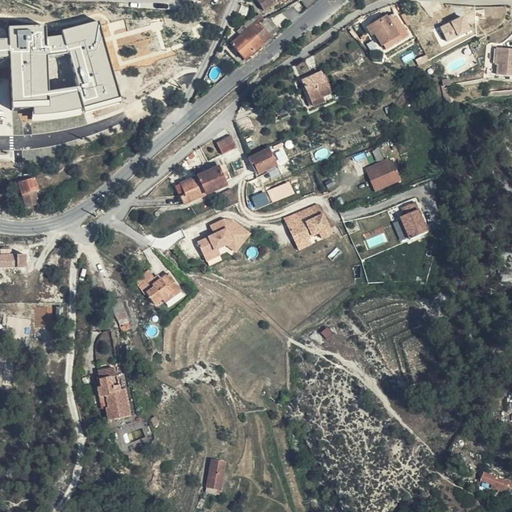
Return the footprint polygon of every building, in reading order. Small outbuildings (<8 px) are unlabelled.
[(256,0),(264,11),(278,2),(279,3),(283,0),(256,0)] [(386,17),(367,28),(372,35),(374,34),(381,45),(382,44),(386,50),(408,37),(394,13),(387,18),(386,17)] [(464,15),(440,26),(447,41),(471,31),(464,15)] [(257,24),(268,38),(278,29),(270,18),(257,24)] [(0,57),(9,57),(13,110),(31,108),(32,120),(82,114),(122,102),(99,19),(61,30),(62,34),(47,36),(46,25),(9,26),(9,36),(0,37),(0,57)] [(249,29),(261,44),(268,38),(257,24),(253,19),(244,26),(248,30),(249,29)] [(254,50),(261,44),(249,29),(248,30),(245,33),(241,36),(249,44),(254,50)] [(249,44),(241,36),(232,44),(237,50),(244,44),(246,47),(249,44)] [(244,59),(254,50),(249,44),(246,47),(244,44),(237,50),(244,59)] [(497,47),(490,46),(487,74),(511,77),(511,50),(496,48),(497,47)] [(321,97),(330,94),(321,73),(303,81),(312,102),(321,97)] [(332,99),(330,94),(321,97),(324,103),(332,99)] [(231,137),(217,144),(222,154),(235,148),(231,137)] [(268,149),(249,158),(252,164),(254,163),(259,174),(276,166),(268,149)] [(388,159),(374,166),(375,169),(389,163),(388,159)] [(375,169),(374,166),(365,170),(375,192),(401,180),(393,161),(389,163),(375,169)] [(176,186),(184,205),(231,184),(228,176),(223,178),(218,168),(208,172),(198,177),(176,186)] [(34,179),(18,184),(25,208),(38,204),(35,192),(38,191),(34,179)] [(249,180),(244,183),(248,191),(252,189),(251,187),(252,183),(250,184),(249,180)] [(288,183),(263,194),(268,205),(292,194),(288,183)] [(404,215),(400,217),(410,239),(428,231),(415,202),(401,209),(404,215)] [(319,203),(284,219),(299,251),(313,244),(310,237),(319,233),(322,239),(334,234),(319,203)] [(214,208),(216,213),(226,208),(224,204),(214,208)] [(215,232),(198,239),(207,261),(221,255),(218,248),(228,243),(230,249),(251,240),(238,212),(211,224),(215,232)] [(0,256),(0,268),(26,268),(26,256),(0,256)] [(145,295),(147,293),(154,288),(153,286),(161,280),(158,276),(155,277),(148,271),(135,280),(145,295)] [(154,288),(147,293),(155,305),(163,299),(165,302),(172,297),(170,294),(177,288),(168,275),(161,280),(153,286),(154,288)] [(170,294),(172,297),(180,292),(177,288),(170,294)] [(119,300),(110,304),(117,318),(126,314),(119,300)] [(120,326),(127,323),(130,322),(126,315),(117,319),(120,326)] [(130,329),(127,323),(120,326),(119,327),(122,332),(130,329)] [(109,408),(107,408),(109,421),(130,416),(124,390),(119,391),(116,377),(114,378),(112,369),(98,373),(101,388),(98,389),(100,398),(107,397),(109,408)] [(102,409),(107,408),(109,408),(107,397),(100,398),(102,409)] [(216,489),(215,494),(219,495),(225,464),(212,461),(208,487),(216,489)] [(511,493),(511,484),(485,474),(482,481),(492,486),(511,493)] [(491,489),(511,496),(511,493),(492,486),(491,489)]
